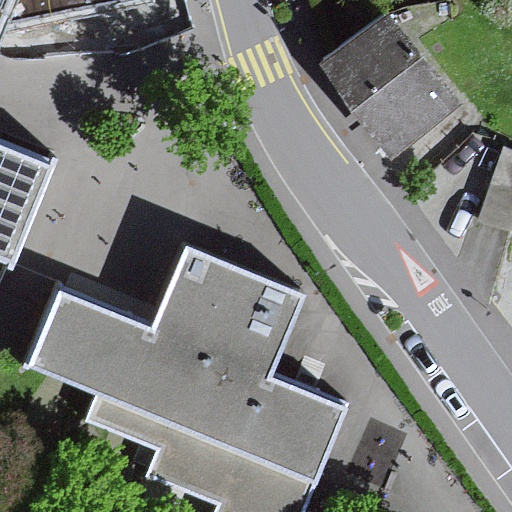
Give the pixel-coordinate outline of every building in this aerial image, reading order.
[(0,0),(0,25),(9,4),(11,0),(0,0)] [(452,95),(384,12),(324,61),(392,144),(452,95)] [(0,254),(9,258),(48,159),(0,139),(0,254)] [(503,243),(511,212),(511,165),(494,160),(471,233),(503,243)] [(152,327),(60,288),(29,361),(97,389),(86,416),(158,446),(148,469),(220,500),(214,511),(298,511),(345,402),(264,368),(297,290),(188,244),(152,327)]
